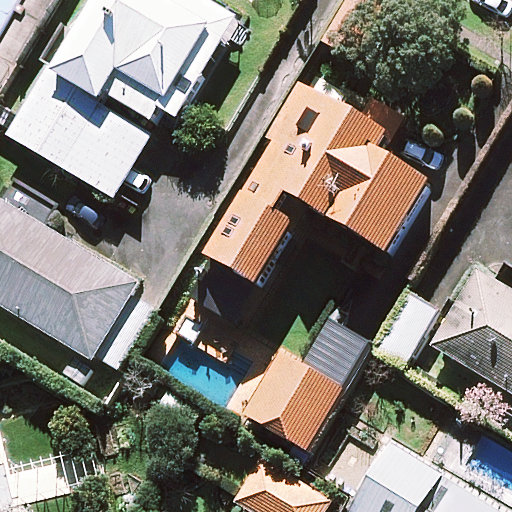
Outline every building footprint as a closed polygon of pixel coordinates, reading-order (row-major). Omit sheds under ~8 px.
[(194,0),(100,0),(13,145),(132,216),(245,30),(194,0)] [(400,31),(360,7),(192,295),(252,330),(301,246),(375,289),(429,196),(392,175),(418,131),(361,98),(400,31)] [(138,291),(0,207),(0,308),(93,365),(138,291)] [(511,288),(489,274),(438,356),(511,402),(511,288)] [(441,318),(413,302),(382,358),(410,374),(441,318)] [(313,461),(369,363),(326,339),(305,377),(282,364),(248,424),(313,461)] [(460,511),(391,464),(357,511),(460,511)] [(321,511),(267,480),(248,511),(249,511),(321,511)]
